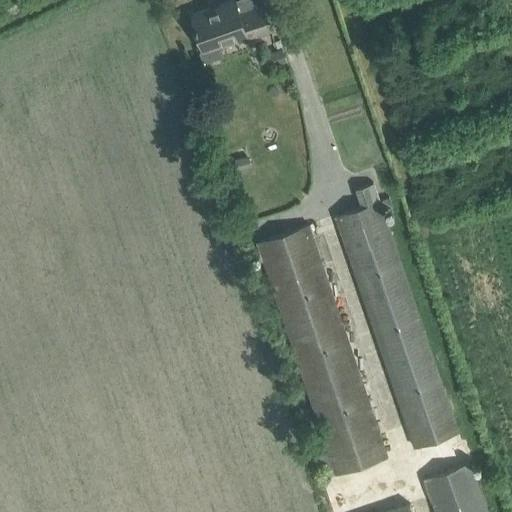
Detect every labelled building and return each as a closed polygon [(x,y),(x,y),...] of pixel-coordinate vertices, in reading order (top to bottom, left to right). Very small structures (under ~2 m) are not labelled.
[(239,12),(234,0),(233,0),(192,14),(196,24),(194,24),(196,28),(197,28),(205,51),(236,40),(237,42),(273,29),(270,23),(264,4),(239,12)] [(239,170),(253,166),(249,155),(235,159),(239,170)] [(387,217),(385,210),(393,207),(389,197),(381,200),(375,181),(358,187),(364,205),(335,215),(414,446),(460,431),(394,236),(400,234),(394,215),(387,217)] [(325,477),(388,455),(309,224),(257,242),(328,452),(318,456),(325,477)] [(435,511),(489,511),(471,462),(423,479),(435,511)] [(413,511),(410,502),(381,511),(413,511)]
